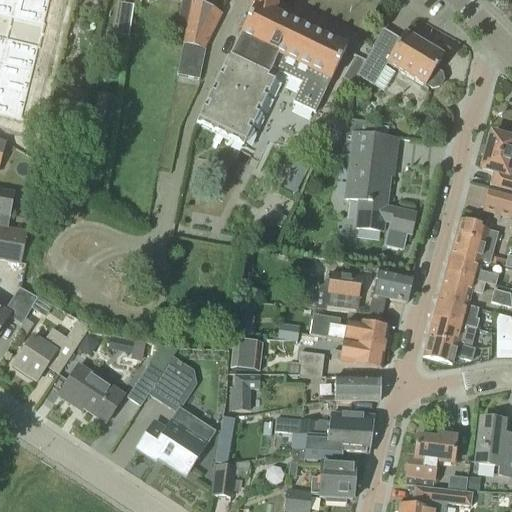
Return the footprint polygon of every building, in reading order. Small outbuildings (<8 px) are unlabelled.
[(25,0),(0,0),(0,28),(18,33),(25,0)] [(59,5),(37,0),(25,0),(18,33),(51,40),(59,5)] [(182,0),(178,22),(186,23),(176,78),(199,82),(204,53),(202,52),(220,17),(200,9),(204,0),(182,0)] [(227,59),(195,126),(242,149),(274,83),(278,76),(300,86),(296,94),(297,94),(292,106),(314,116),(345,52),(334,46),(299,30),(272,17),(275,0),(253,0),(252,8),(253,9),(228,60),(227,59)] [(128,39),(132,7),(120,5),(115,37),(128,39)] [(18,33),(0,28),(0,65),(10,68),(18,33)] [(51,40),(18,33),(10,68),(43,75),(51,40)] [(399,43),(382,33),(363,64),(355,78),(373,89),(386,66),(424,88),(426,87),(432,90),(438,88),(442,82),(440,75),(434,72),(442,60),(403,37),(399,43)] [(355,78),(363,64),(355,59),(342,81),(350,86),(355,78)] [(10,68),(0,65),(0,90),(5,91),(10,68)] [(43,75),(10,68),(5,91),(37,98),(43,75)] [(37,98),(5,91),(0,111),(0,115),(31,123),(37,98)] [(97,96),(91,128),(110,132),(115,99),(97,96)] [(347,123),(343,158),(350,159),(344,203),(356,205),(353,232),(367,234),(381,235),(384,235),(385,227),(390,227),(389,233),(385,250),(402,254),(406,237),(410,238),(414,218),(383,211),(389,163),(392,164),(395,142),(370,138),(372,126),(367,126),(347,123)] [(490,185),(511,191),(510,195),(511,195),(511,178),(506,176),(511,156),(511,141),(510,141),(511,136),(498,132),(497,137),(491,135),(481,171),(493,174),(490,185)] [(510,220),(511,211),(511,195),(510,195),(490,190),(483,213),(510,220)] [(0,192),(0,226),(8,228),(13,195),(0,192)] [(479,231),(479,228),(459,222),(450,256),(489,267),(497,236),(479,231)] [(0,264),(19,268),(26,234),(0,229),(0,264)] [(450,256),(444,276),(484,287),(495,290),(497,279),(476,273),(479,264),(450,256)] [(406,305),(412,281),(378,273),(371,302),(381,304),(382,299),(406,305)] [(355,316),(360,280),(328,276),(326,290),(304,287),(301,310),(325,314),(325,312),(355,316)] [(444,276),(437,301),(466,309),(470,295),(481,298),(484,287),(444,276)] [(21,328),(36,301),(18,291),(3,315),(0,312),(0,327),(6,318),(21,328)] [(490,305),(511,311),(509,297),(493,293),(490,305)] [(437,301),(432,321),(474,332),(477,322),(475,321),(477,312),(466,309),(437,301)] [(251,339),(254,306),(236,304),(233,338),(251,339)] [(385,350),(388,330),(347,323),(346,330),(338,328),(339,322),(312,317),(309,338),(343,343),(385,350)] [(511,360),(511,320),(497,318),(496,324),(495,324),(495,361),(511,360)] [(432,321),(427,339),(469,350),(474,332),(432,321)] [(65,367),(87,332),(76,325),(65,341),(51,332),(42,346),(31,339),(12,369),(35,384),(52,359),(65,367)] [(278,327),(276,342),(296,345),(297,340),(296,340),(297,335),(297,336),(298,330),(278,327)] [(469,350),(427,339),(421,359),(450,367),(452,360),(470,364),(474,353),(469,351),(469,350)] [(385,350),(343,343),(341,355),(332,354),(331,363),(351,366),(381,371),(385,350)] [(261,347),(233,344),(229,371),(258,374),(261,347)] [(148,367),(126,401),(139,410),(147,397),(146,397),(161,375),(162,376),(172,361),(177,353),(158,349),(157,351),(147,366),(148,367)] [(299,357),(298,367),(300,368),(299,377),(298,379),(321,381),(323,359),(299,357)] [(104,426),(122,398),(78,369),(58,399),(71,407),(73,405),(104,426)] [(183,390),(162,376),(161,375),(146,397),(147,397),(169,411),(183,390)] [(259,379),(238,378),(234,378),(231,415),(247,416),(248,392),(258,393),(259,379)] [(334,394),(334,404),(378,405),(378,380),(334,379),(334,394)] [(152,426),(136,450),(155,463),(158,460),(185,478),(205,448),(212,436),(178,414),(170,426),(165,434),(152,426)] [(368,440),(372,419),(330,416),(329,425),(317,425),(317,426),(274,422),(273,435),(327,440),(327,437),(368,440)] [(510,479),(511,459),(511,440),(502,440),(504,424),(481,421),(475,469),(497,471),(496,477),(510,479)] [(327,440),(273,435),(291,437),(289,451),(288,466),(309,467),(310,454),(314,455),(314,452),(325,453),(325,454),(366,457),(368,440),(327,437),(327,440)] [(405,481),(404,489),(414,490),(432,492),(433,484),(435,465),(452,467),(455,441),(437,439),(437,442),(415,439),(413,460),(407,459),(405,481)] [(296,467),(289,466),(287,482),(294,482),(296,467)] [(320,466),(319,481),(311,481),(310,497),(318,498),(318,501),(324,501),(324,505),(344,507),(345,503),(352,503),(352,495),(353,495),(355,469),(320,466)] [(218,469),(214,499),(229,501),(230,495),(231,486),(233,471),(226,470),(218,469)] [(466,492),(477,493),(478,482),(467,481),(466,492)] [(398,507),(397,511),(444,511),(446,507),(470,510),(471,498),(414,490),(411,509),(398,507)] [(309,511),(312,497),(310,497),(287,493),(284,511),(309,511)]
